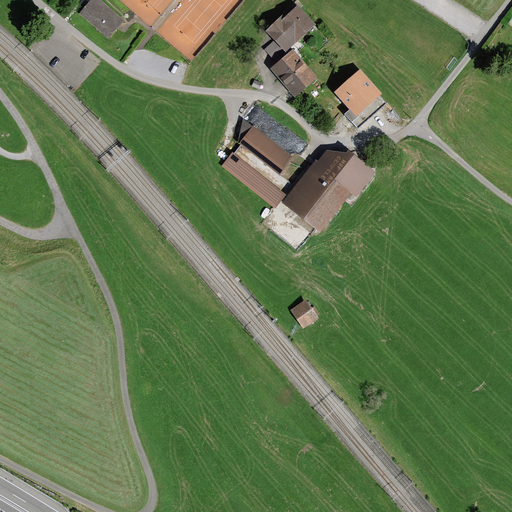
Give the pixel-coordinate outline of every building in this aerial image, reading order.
[(107,37),(124,17),(104,0),(91,0),(80,13),(107,37)] [(265,48),(275,60),(317,22),(300,3),(286,16),(283,13),(267,28),(276,38),(265,48)] [(319,76),(294,48),(271,67),(295,96),(319,76)] [(383,95),(361,70),(333,95),(349,111),(345,116),(352,123),(383,95)] [(253,125),(244,117),(240,133),(244,137),(240,142),(281,174),(295,156),(254,124),(253,125)] [(358,196),(378,171),(353,151),(329,148),(320,160),(317,158),(283,201),(322,232),(353,192),(358,196)] [(222,165),(277,208),(289,194),(234,150),(222,165)] [(320,317),(307,298),(291,309),(304,328),(320,317)]
